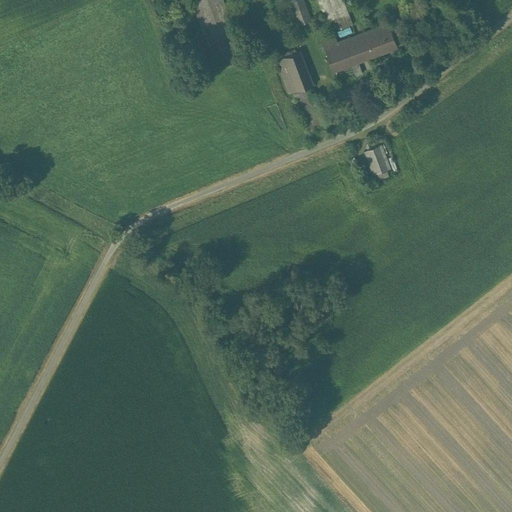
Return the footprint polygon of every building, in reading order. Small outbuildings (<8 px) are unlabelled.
[(222,0),(192,0),(214,57),(224,53),(225,57),(239,52),(237,48),(240,47),(227,13),(223,2),(222,0)] [(228,0),(227,0),(223,2),(227,13),(232,11),(228,0)] [(301,0),(289,0),(299,24),(310,20),(301,0)] [(342,0),(318,0),(324,14),(326,20),(331,31),(351,23),(342,0)] [(181,19),(174,1),(154,8),(161,26),(181,19)] [(250,11),(239,15),(249,43),(261,39),(250,11)] [(389,23),(357,34),(366,59),(398,47),(389,23)] [(335,35),(321,40),(334,71),(351,64),(358,61),(366,59),(357,34),(337,42),(335,35)] [(300,51),(276,60),(288,93),(312,83),(300,51)] [(358,61),(351,64),(356,75),(362,73),(358,61)] [(311,87),(294,94),(308,131),(331,122),(320,93),(314,95),(311,87)] [(382,144),(364,151),(373,175),(391,168),(382,144)]
